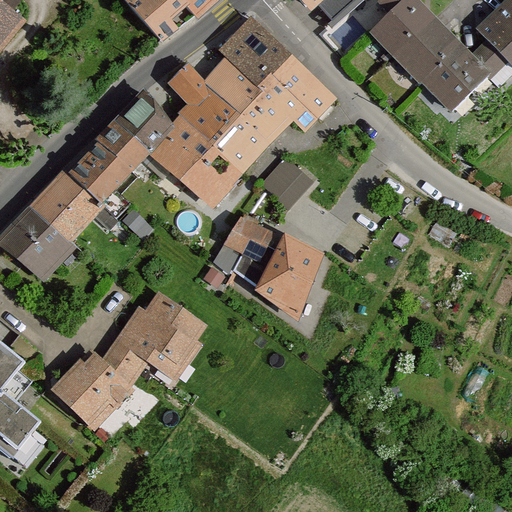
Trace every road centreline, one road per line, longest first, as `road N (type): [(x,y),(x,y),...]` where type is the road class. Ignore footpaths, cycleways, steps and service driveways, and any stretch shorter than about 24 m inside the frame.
road 1 (residential): [(263,0),(432,174),(511,220)]
road 2 (tertiary): [(0,212),(138,78),(243,0)]
